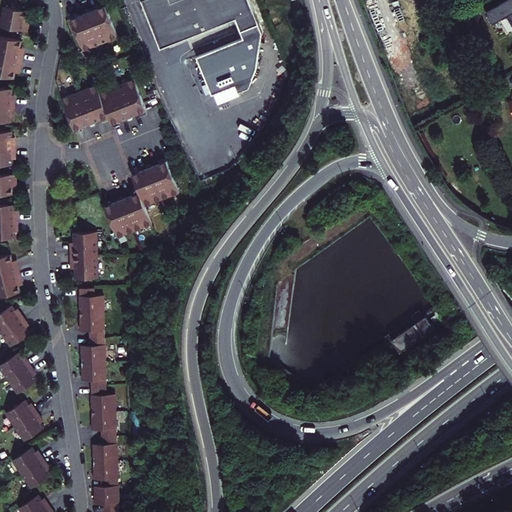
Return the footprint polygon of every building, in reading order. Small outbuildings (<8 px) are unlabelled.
[(138,0),(160,52),(234,21),(242,40),(196,60),(211,97),(235,88),(238,95),(251,89),(258,26),(247,0),(138,0)] [(511,0),(508,0),(493,8),(499,20),(511,13),(511,0)] [(118,36),(106,5),(89,11),(71,18),(84,50),(118,36)] [(28,18),(29,11),(5,6),(1,26),(27,31),(29,23),(27,22),(28,18)] [(22,48),(23,41),(0,36),(0,56),(22,61),(23,52),(21,52),(22,48)] [(22,61),(0,56),(0,75),(15,79),(16,74),(17,72),(19,72),(22,61)] [(147,110),(135,78),(100,92),(110,116),(113,123),(131,116),(147,110)] [(100,92),(97,84),(62,98),(75,129),(92,123),(110,116),(100,92)] [(12,94),(13,88),(0,87),(0,104),(15,105),(15,97),(12,97),(12,94)] [(14,113),(15,105),(0,104),(0,121),(12,122),(12,117),(12,113),(14,113)] [(12,135),(12,131),(0,131),(0,148),(15,148),(15,140),(13,140),(12,135)] [(16,156),(15,148),(0,148),(0,165),(13,165),(13,160),(13,156),(16,156)] [(151,169),(133,176),(146,208),(181,193),(167,162),(151,169)] [(16,174),(0,174),(0,193),(14,193),(14,189),(14,185),(17,185),(16,174)] [(146,208),(140,192),(124,199),(105,207),(118,239),(153,224),(146,208)] [(15,209),(15,204),(0,204),(0,221),(18,221),(18,212),(15,212),(15,209)] [(18,229),(18,221),(0,221),(0,238),(16,238),(16,232),(16,229),(18,229)] [(96,231),(74,232),(75,246),(75,266),(76,278),(98,278),(96,231)] [(14,261),(12,254),(0,256),(0,277),(20,273),(18,264),(15,265),(14,261)] [(20,273),(0,277),(0,297),(22,292),(21,288),(20,284),(22,284),(20,273)] [(90,330),(90,338),(105,337),(104,295),(95,295),(95,288),(80,288),(80,302),(81,321),(81,330),(90,330)] [(15,309),(12,305),(0,312),(0,328),(2,332),(24,317),(19,311),(17,312),(15,309)] [(28,324),(24,317),(2,332),(12,346),(31,333),(29,330),(26,325),(28,324)] [(92,380),(92,387),(107,387),(105,337),(90,338),(91,345),(82,345),(82,353),(82,371),(83,380),(92,380)] [(22,356),(19,352),(0,364),(0,365),(9,379),(31,365),(26,358),(24,359),(22,356)] [(35,371),(31,365),(9,379),(19,393),(38,380),(36,376),(33,373),(35,371)] [(102,429),(102,436),(117,436),(116,392),(107,393),(107,387),(92,387),(92,402),(93,419),(93,429),(102,429)] [(28,402),(26,399),(7,412),(16,426),(37,412),(33,405),(31,406),(28,402)] [(42,419),(37,412),(16,426),(26,440),(45,427),(43,424),(40,420),(42,419)] [(104,478),(104,486),(118,485),(117,436),(102,436),(102,444),(94,444),(94,453),(95,468),(95,478),(104,478)] [(35,450),(33,446),(13,460),(23,474),(44,459),(40,452),(38,454),(35,450)] [(49,466),(44,459),(23,474),(32,488),(52,474),(49,471),(47,467),(49,466)] [(104,486),(95,486),(95,494),(96,511),(105,511),(104,511),(120,511),(119,511),(118,485),(104,486)] [(42,498),(39,494),(20,507),(23,511),(42,511),(50,507),(46,500),(44,501),(42,498)]
